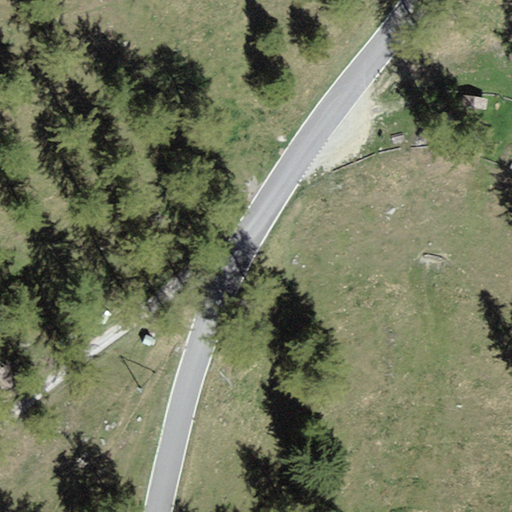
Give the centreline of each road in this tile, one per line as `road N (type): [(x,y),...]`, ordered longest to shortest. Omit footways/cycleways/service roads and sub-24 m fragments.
road 1 (unclassified): [(417,0),(327,116),(238,252),(186,389),(157,511)]
road 2 (track): [(238,252),(63,367),(0,427)]
